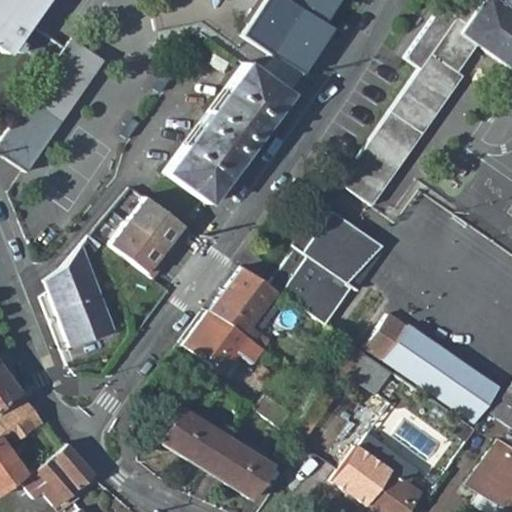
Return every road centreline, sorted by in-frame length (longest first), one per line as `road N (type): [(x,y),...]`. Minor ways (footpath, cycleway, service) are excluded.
road 1 (residential): [(82,435),(385,0)]
road 2 (residential): [(82,435),(41,382),(0,267)]
